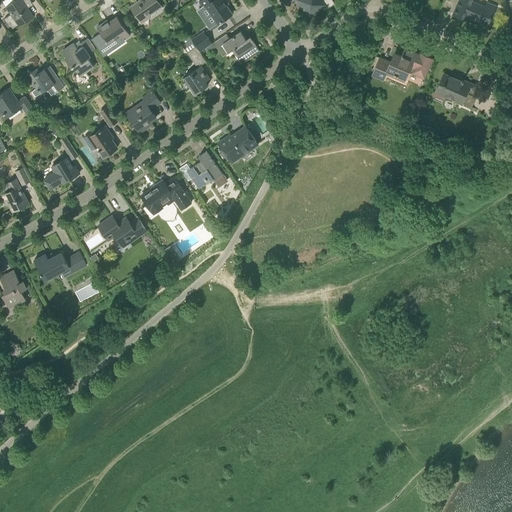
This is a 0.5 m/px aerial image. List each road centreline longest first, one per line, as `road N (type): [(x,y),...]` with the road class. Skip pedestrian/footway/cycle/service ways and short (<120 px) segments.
road 1 (unclassified): [(0,453),(214,269),(310,99),(299,52)]
road 2 (residential): [(299,52),(82,201),(0,245)]
road 3 (track): [(48,511),(236,376),(248,355),(247,326)]
road 4 (residential): [(299,52),(361,9),(379,9),(481,57),(511,52)]
